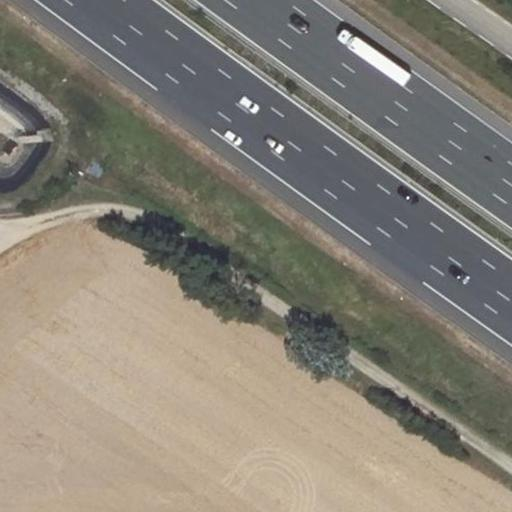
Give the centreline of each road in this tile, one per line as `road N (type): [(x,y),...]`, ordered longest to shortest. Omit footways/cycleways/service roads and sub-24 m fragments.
road 1 (track): [(6,234),(101,210),(159,227),(511,461)]
road 2 (motorway): [(95,0),(511,302)]
road 3 (motorway): [(511,184),(255,0)]
